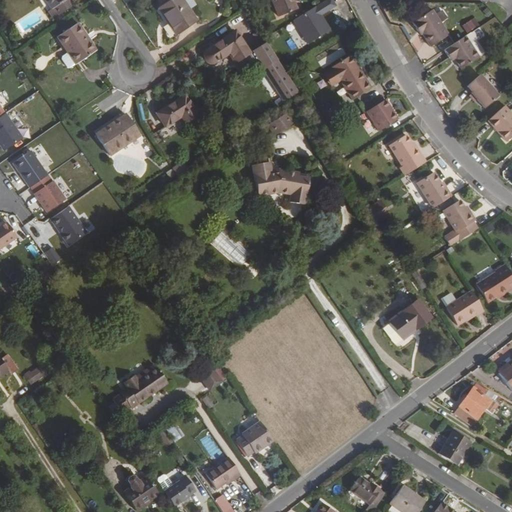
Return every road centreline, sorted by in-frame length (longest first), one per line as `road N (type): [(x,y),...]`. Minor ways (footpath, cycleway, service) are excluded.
road 1 (tertiary): [(511,204),(451,152),(357,0)]
road 2 (unclassified): [(511,325),(372,432)]
road 3 (residential): [(496,511),(372,432)]
road 4 (unclassified): [(372,432),(269,511)]
